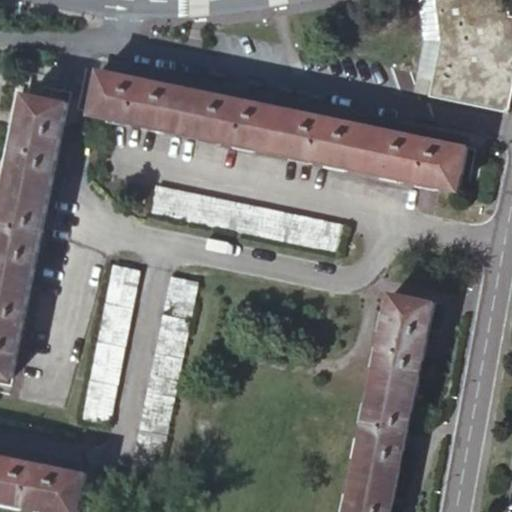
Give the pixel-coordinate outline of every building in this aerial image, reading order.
[(415,76),(432,79),(437,56),(443,55),(436,0),(418,0),(423,38),(415,76)] [(429,95),(506,112),(511,80),(511,17),(508,17),(506,0),(436,0),(443,55),(437,56),(432,79),(429,95)] [(107,60),(105,71),(468,145),(470,134),(107,60)] [(468,145),(105,71),(95,114),(459,188),(468,145)] [(0,189),(0,244),(30,96),(19,94),(0,189)] [(30,96),(0,244),(0,375),(17,379),(72,105),(30,96)] [(345,225),(160,187),(154,213),(339,252),(345,225)] [(142,273),(117,268),(86,420),(111,424),(142,273)] [(199,285),(172,279),(133,469),(159,474),(199,285)] [(392,511),(438,302),(395,294),(348,511),(392,511)] [(0,455),(0,498),(64,511),(80,511),(89,474),(0,455)]
